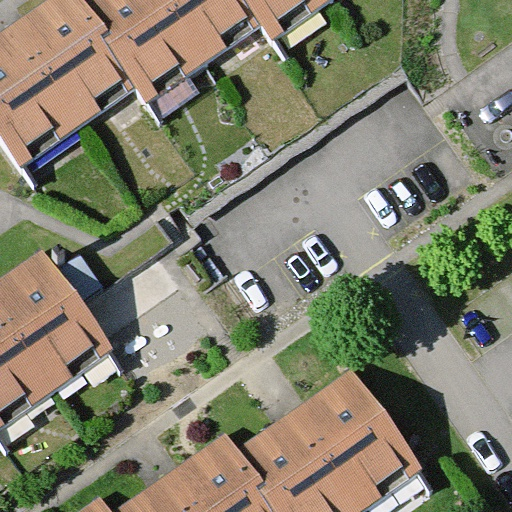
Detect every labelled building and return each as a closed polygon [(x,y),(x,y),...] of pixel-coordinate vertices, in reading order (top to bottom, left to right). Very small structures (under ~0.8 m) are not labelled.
[(96,0),(73,16),(129,98),(140,113),(255,34),(231,0),(96,0)] [(231,0),(255,34),(266,50),(339,0),(231,0)] [(63,3),(0,46),(0,152),(16,176),(129,98),(73,16),(63,3)] [(0,433),(101,359),(33,266),(0,289),(0,433)] [(369,511),(415,481),(347,385),(232,465),(265,511),(369,511)] [(265,511),(232,465),(219,446),(125,511),(265,511)]
